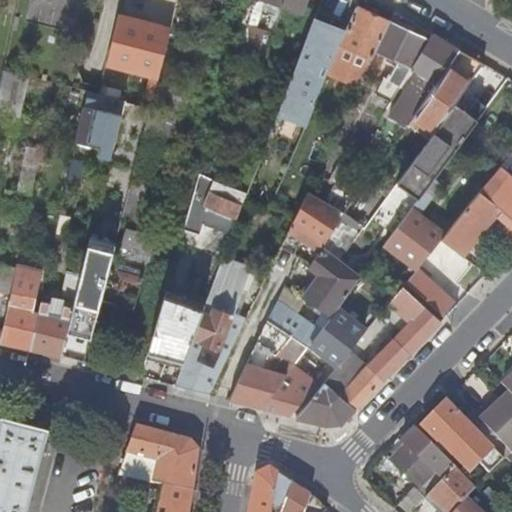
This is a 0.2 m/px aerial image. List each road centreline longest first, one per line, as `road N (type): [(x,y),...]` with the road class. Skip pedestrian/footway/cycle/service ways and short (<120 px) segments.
road 1 (unclassified): [(329,475),(511,287)]
road 2 (residential): [(240,437),(0,371)]
